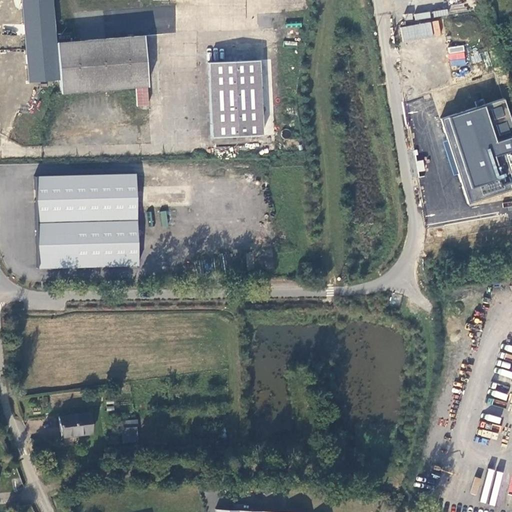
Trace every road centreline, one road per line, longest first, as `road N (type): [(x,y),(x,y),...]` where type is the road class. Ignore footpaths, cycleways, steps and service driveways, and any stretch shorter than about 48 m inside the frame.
road 1 (unclassified): [(0,287),(19,295),(180,294),(389,281),(403,264),(413,218),(377,0)]
road 2 (unknown): [(0,146),(182,143),(186,37)]
road 3 (track): [(37,490),(134,470),(224,468)]
road 4 (unclassified): [(47,511),(0,378)]
